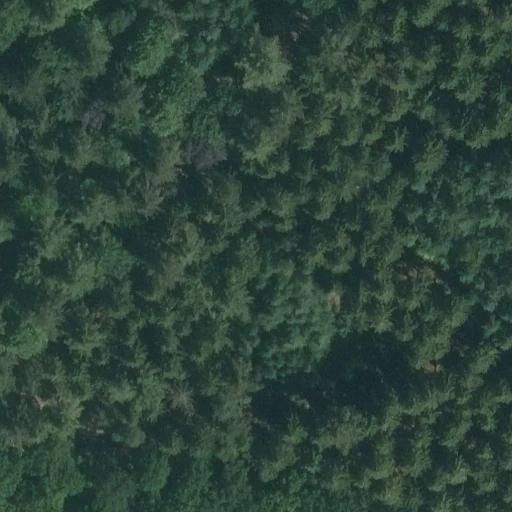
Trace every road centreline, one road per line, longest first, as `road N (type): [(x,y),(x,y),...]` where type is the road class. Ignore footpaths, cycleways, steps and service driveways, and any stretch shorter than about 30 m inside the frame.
road 1 (track): [(0,428),(143,433),(501,511)]
road 2 (track): [(318,0),(0,353)]
